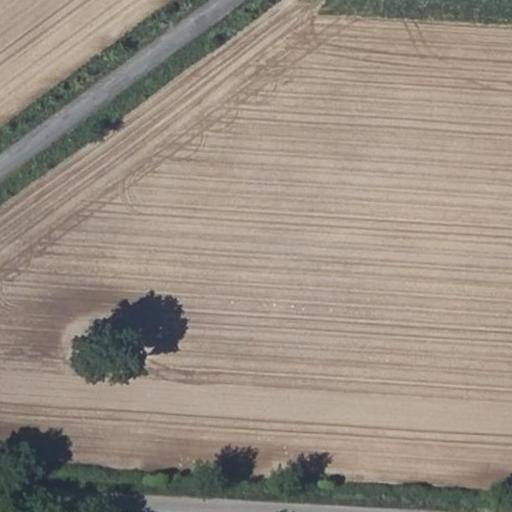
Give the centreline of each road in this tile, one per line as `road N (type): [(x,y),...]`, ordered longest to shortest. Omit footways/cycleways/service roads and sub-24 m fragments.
road 1 (unclassified): [(235,0),(0,172)]
road 2 (unclassified): [(0,490),(266,511)]
